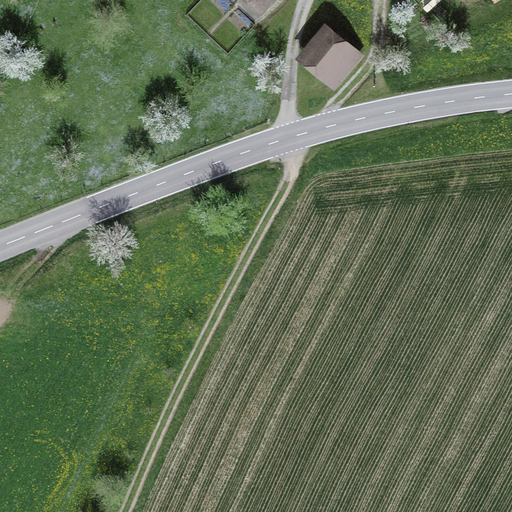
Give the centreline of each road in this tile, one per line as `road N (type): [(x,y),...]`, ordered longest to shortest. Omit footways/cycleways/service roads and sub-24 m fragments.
road 1 (track): [(305,0),(292,52),(287,183),(167,412),(125,511)]
road 2 (secondary): [(0,245),(292,136),(511,93)]
